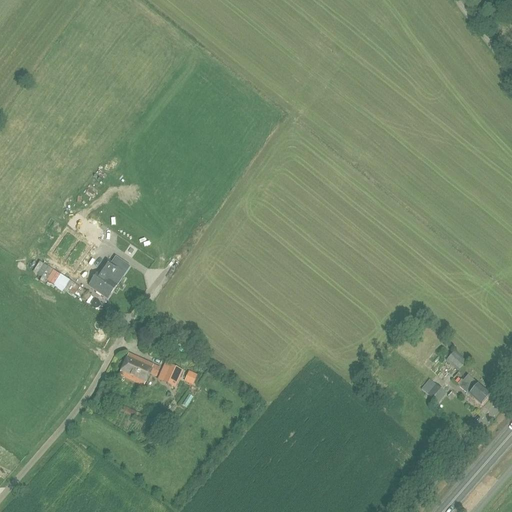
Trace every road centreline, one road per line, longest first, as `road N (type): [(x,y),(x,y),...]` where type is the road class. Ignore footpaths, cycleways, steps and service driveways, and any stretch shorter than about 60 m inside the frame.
road 1 (unclassified): [(0,498),(95,383),(174,258)]
road 2 (unclassified): [(406,511),(511,390)]
